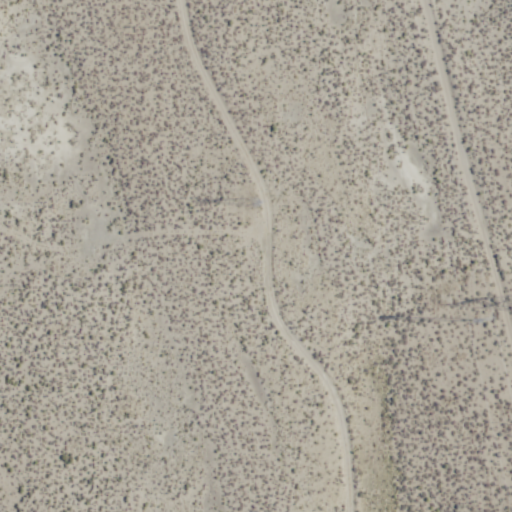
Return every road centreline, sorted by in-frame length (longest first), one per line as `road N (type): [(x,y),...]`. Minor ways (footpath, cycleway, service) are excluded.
road 1 (track): [(182,0),(188,35),(263,198),(280,324),(328,384),(343,418),(351,511)]
road 2 (track): [(511,339),(427,0)]
